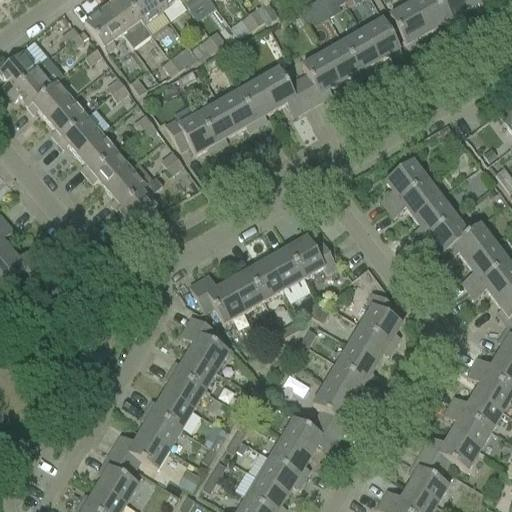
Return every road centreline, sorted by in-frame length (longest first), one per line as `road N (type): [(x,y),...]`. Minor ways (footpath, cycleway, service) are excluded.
road 1 (residential): [(318,185),(430,330),(429,354),(333,511)]
road 2 (residential): [(318,185),(511,75)]
road 3 (residential): [(0,144),(114,276),(136,286),(153,274)]
road 4 (residential): [(153,274),(161,310),(84,441)]
road 5 (residential): [(153,274),(318,185)]
